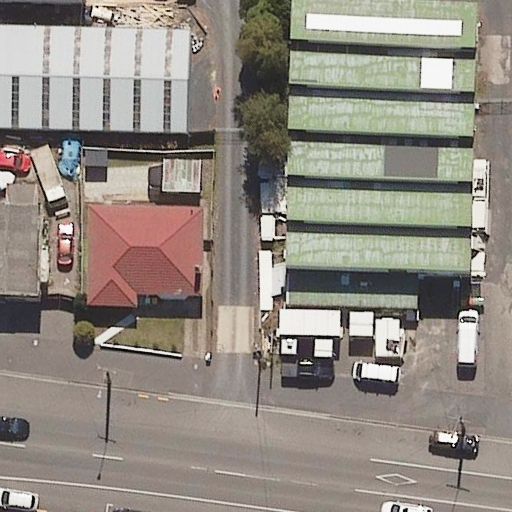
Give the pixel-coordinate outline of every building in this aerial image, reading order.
[(389,7),(306,4),(297,267),(496,275),(506,12),(389,7)] [(217,32),(11,24),(8,114),(214,122),(217,32)] [(203,159),(158,160),(159,193),(204,192),(203,159)] [(66,187),(0,184),(0,291),(62,293),(66,187)] [(220,209),(104,205),(101,292),(217,296),(220,209)]
